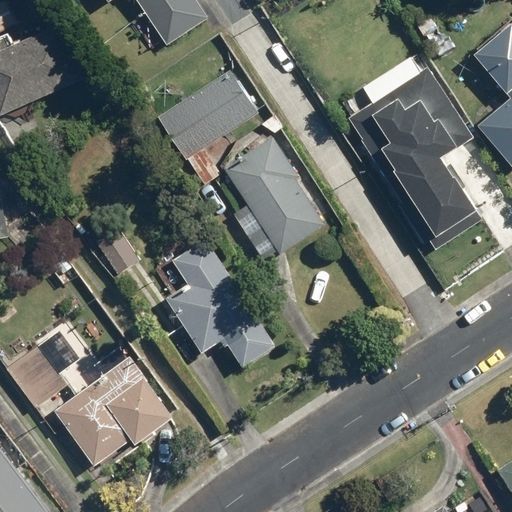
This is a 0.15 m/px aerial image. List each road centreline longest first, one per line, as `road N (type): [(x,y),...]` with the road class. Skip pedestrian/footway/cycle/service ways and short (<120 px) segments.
road 1 (residential): [(223,511),(262,478),(511,317)]
road 2 (unknown): [(0,388),(89,511)]
